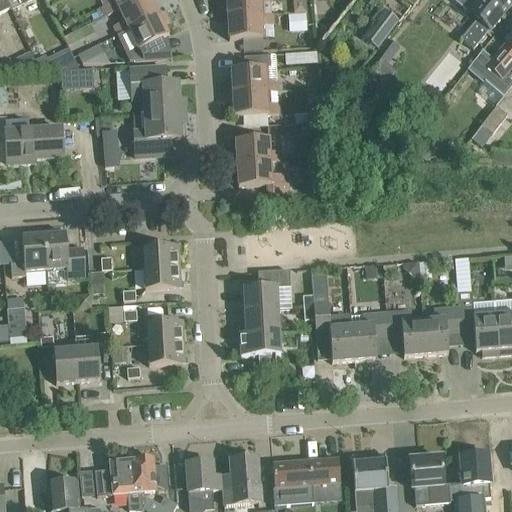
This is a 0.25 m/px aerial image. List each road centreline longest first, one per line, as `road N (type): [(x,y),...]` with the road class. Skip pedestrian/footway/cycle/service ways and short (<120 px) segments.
road 1 (residential): [(241,427),(511,407)]
road 2 (residential): [(172,200),(208,154),(198,45),(183,0)]
road 3 (residential): [(210,389),(203,230),(172,200)]
road 4 (residential): [(0,448),(184,432)]
road 5 (residential): [(0,210),(172,200)]
